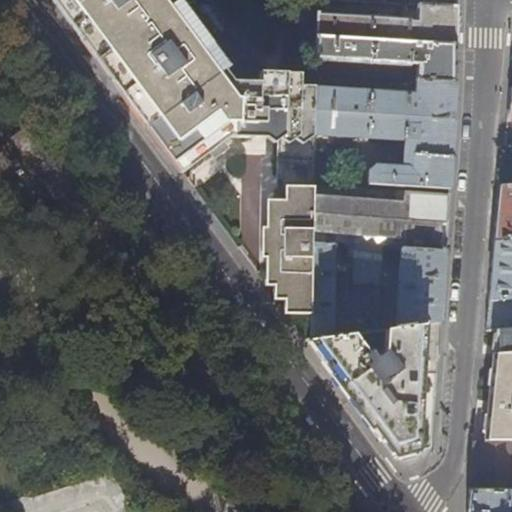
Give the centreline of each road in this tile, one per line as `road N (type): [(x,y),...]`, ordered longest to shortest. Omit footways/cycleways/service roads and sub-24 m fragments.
road 1 (tertiary): [(19,0),(402,511)]
road 2 (residential): [(420,511),(456,460),(490,0)]
